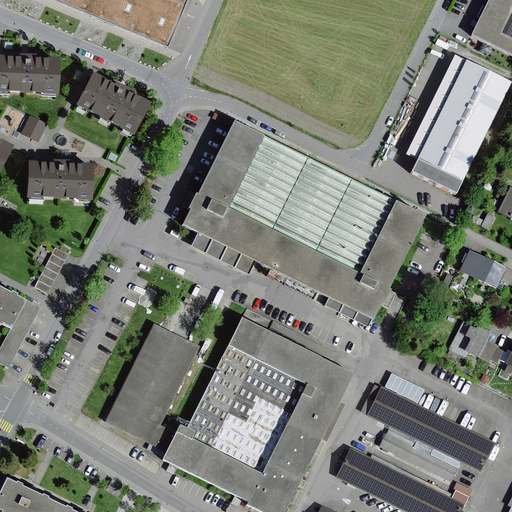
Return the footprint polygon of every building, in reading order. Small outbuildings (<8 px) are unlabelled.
[(64,0),(171,42),(187,0),(64,0)] [(511,0),(488,0),(470,37),(511,58),(511,0)] [(0,94),(56,97),(57,61),(35,60),(36,57),(26,57),(17,56),(17,59),(0,58),(0,94)] [(405,157),(415,162),(463,62),(453,57),(405,157)] [(509,84),(463,62),(415,162),(408,175),(453,197),(509,84)] [(77,70),(72,79),(77,81),(82,73),(77,70)] [(131,139),(149,106),(127,95),(129,93),(121,89),(114,85),(113,87),(90,76),(72,108),(131,139)] [(216,113),(214,120),(230,126),(232,119),(216,113)] [(30,117),(22,134),(38,142),(47,125),(30,117)] [(232,124),(181,229),(196,236),(203,240),(254,264),(327,300),(363,318),(371,321),(372,322),(423,217),(232,124)] [(0,169),(10,149),(0,143),(0,169)] [(89,203),(91,166),(68,165),(68,163),(59,163),(51,163),(51,165),(25,164),(24,200),(89,203)] [(497,172),(493,180),(497,182),(493,190),(499,193),(507,176),(497,172)] [(511,189),(509,188),(496,214),(511,222),(511,189)] [(487,214),(481,227),(489,231),(495,218),(487,214)] [(473,216),(470,222),(480,226),(482,221),(473,216)] [(254,264),(196,236),(190,248),(247,277),(254,264)] [(55,248),(34,288),(48,295),(69,255),(55,248)] [(504,269),(468,252),(458,273),(494,290),(504,269)] [(511,272),(506,270),(500,282),(511,287),(511,272)] [(447,275),(442,287),(448,289),(453,277),(447,275)] [(0,328),(8,332),(23,305),(14,300),(15,298),(8,295),(7,297),(0,293),(0,328)] [(371,321),(327,300),(324,307),(367,328),(371,321)] [(23,305),(8,332),(0,349),(0,366),(8,371),(41,308),(26,301),(23,305)] [(285,511),(353,376),(242,321),(187,430),(179,426),(175,434),(165,454),(161,462),(261,511),(285,511)] [(489,336),(462,322),(448,351),(465,359),(467,355),(477,360),(478,358),(486,341),(489,336)] [(199,348),(153,325),(103,423),(165,454),(175,434),(160,427),(199,348)] [(497,346),(486,341),(478,358),(489,363),(490,361),(496,349),(497,346)] [(502,352),(496,349),(490,361),(496,364),(498,361),(502,352)] [(506,354),(502,352),(498,361),(505,364),(511,353),(507,351),(506,354)] [(390,375),(384,388),(396,394),(395,395),(401,397),(401,396),(417,404),(424,391),(390,375)] [(366,417),(480,472),(494,443),(401,397),(395,395),(381,388),(366,417)] [(386,435),(379,448),(450,483),(457,470),(386,435)] [(336,479),(401,511),(461,511),(464,507),(350,450),(336,479)] [(16,484),(6,479),(0,491),(0,510),(3,511),(2,511),(72,511),(72,510),(66,507),(65,508),(48,500),(49,498),(43,495),(42,497),(31,491),(22,487),(23,485),(17,482),(16,484)] [(453,491),(455,492),(468,498),(472,491),(456,484),(453,491)] [(455,492),(451,499),(464,506),(468,498),(455,492)]
